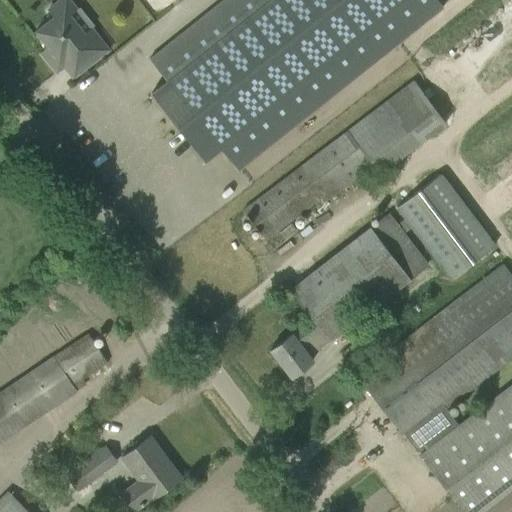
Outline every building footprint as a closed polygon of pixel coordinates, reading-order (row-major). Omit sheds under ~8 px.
[(47,61),(56,72),(63,67),(72,78),(108,50),(97,36),(96,36),(97,38),(91,43),(69,15),(75,11),(77,10),(76,8),(75,8),(68,0),(59,0),(49,9),(48,9),(47,10),(48,12),(53,17),(35,31),(54,55),(47,61)] [(166,81),(150,94),(204,161),(220,148),(237,170),(442,7),(436,0),(223,0),(149,59),(166,81)] [(259,198),(243,210),(265,239),(281,227),(322,196),(326,201),(355,179),(362,187),(378,174),(445,126),(413,82),(301,167),(259,198)] [(394,210),(449,280),(493,246),(440,175),(394,210)] [(387,215),(306,277),(290,289),(312,317),(269,350),(290,377),(312,360),(309,356),(427,266),(387,215)] [(426,450),(419,455),(463,511),(478,511),(511,486),(511,383),(457,426),(443,408),(511,354),(511,283),(499,266),(357,375),(417,452),(423,447),(426,450)] [(0,390),(0,438),(76,390),(72,385),(105,363),(87,334),(0,390)] [(138,480),(121,493),(134,510),(151,497),(152,498),(180,477),(149,436),(121,457),(138,480)] [(66,477),(76,491),(116,461),(105,447),(66,477)] [(0,499),(0,511),(27,511),(7,492),(0,499)]
